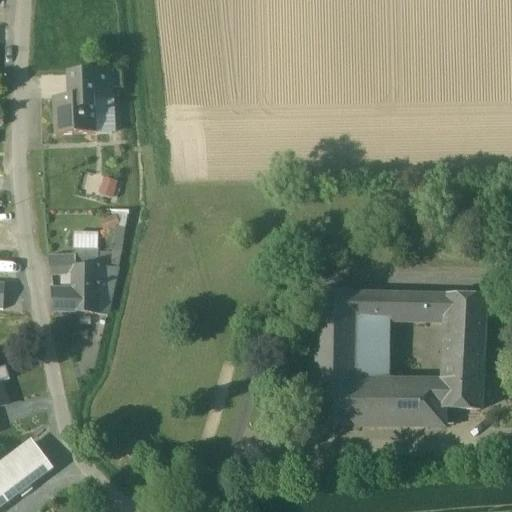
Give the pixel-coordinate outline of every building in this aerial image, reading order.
[(110,73),(70,75),(71,99),(93,98),(93,100),(105,100),(105,90),(111,90),(110,74),(110,73)] [(119,73),(110,74),(111,90),(120,90),(119,73)] [(71,99),(54,100),(56,138),(95,136),(93,100),(93,98),(71,99)] [(105,100),(93,100),(95,136),(112,135),(110,99),(105,100)] [(101,178),(96,194),(110,198),(115,182),(101,178)] [(124,212),(97,211),(97,228),(123,229),(124,212)] [(98,236),(74,235),(73,251),(98,252),(98,236)] [(98,252),(73,251),(73,258),(75,258),(75,268),(97,269),(98,269),(98,252)] [(73,258),(48,259),(50,276),(73,275),(73,272),(73,268),(75,268),(75,258),(73,258)] [(75,268),(73,268),(73,272),(73,275),(73,282),(68,282),(67,293),(53,294),(56,313),(96,315),(97,290),(97,269),(75,268)] [(98,269),(97,269),(97,290),(112,292),(118,269),(98,269)] [(112,292),(97,290),(96,315),(107,315),(112,292)] [(357,298),(317,297),(314,299),(313,430),(355,429),(356,383),(357,319),(357,298)] [(430,299),(357,298),(357,319),(429,320),(430,299)] [(449,299),(430,299),(429,320),(448,321),(449,300),(449,299)] [(485,301),(449,300),(448,321),(446,366),(482,367),(485,301)] [(482,367),(446,366),(445,383),(481,385),(482,367)] [(0,380),(0,408),(8,406),(0,380)] [(434,385),(356,383),(355,429),(445,429),(444,410),(445,390),(434,390),(434,385)] [(481,385),(445,383),(445,390),(444,410),(480,411),(481,385)] [(34,444),(0,469),(0,506),(52,467),(34,444)]
